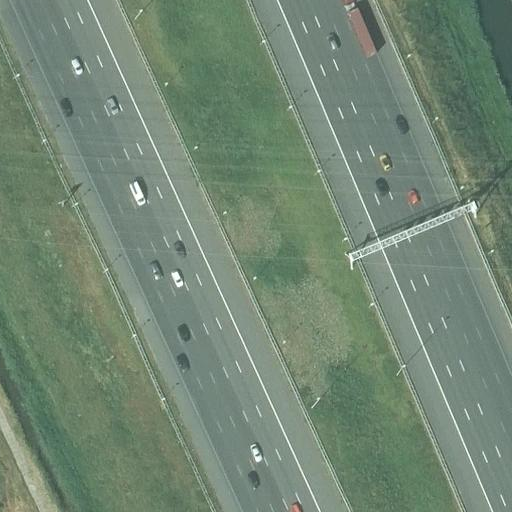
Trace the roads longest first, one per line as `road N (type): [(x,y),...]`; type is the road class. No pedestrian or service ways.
road 1 (motorway): [(47,0),(280,511)]
road 2 (motorway): [(511,470),(314,0)]
